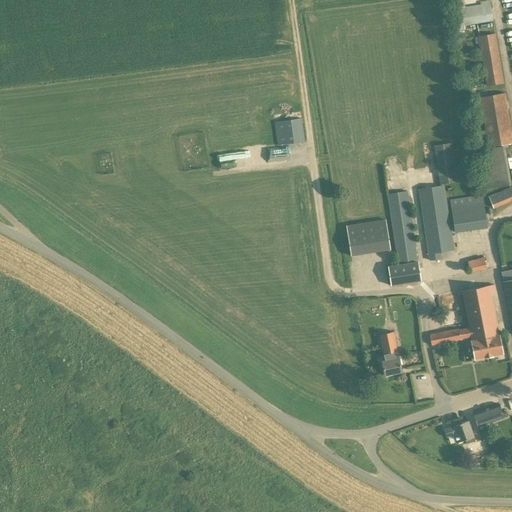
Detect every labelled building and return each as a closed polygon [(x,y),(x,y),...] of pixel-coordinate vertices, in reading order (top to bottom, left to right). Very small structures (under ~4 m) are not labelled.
[(492,21),(489,3),(489,1),(479,3),(480,5),(455,9),(458,27),(492,21)] [(478,37),(486,86),(503,83),(495,34),(478,37)] [(479,98),(487,148),(511,143),(511,136),(505,93),(479,98)] [(277,145),(304,142),(301,118),(274,122),(277,145)] [(433,146),(439,186),(418,189),(429,261),(441,259),(440,253),(454,251),(444,184),(457,182),(451,143),(433,146)] [(479,150),(485,190),(511,185),(504,146),(479,150)] [(252,165),(252,156),(232,157),(232,166),(252,165)] [(511,186),(488,196),(493,208),(511,200),(511,186)] [(397,264),(418,261),(407,191),(387,194),(397,264)] [(344,225),(348,255),(389,249),(384,219),(344,225)] [(469,273),(486,269),(483,257),(466,262),(469,273)] [(420,281),(417,261),(411,262),(405,263),(388,266),(391,286),(420,281)] [(511,279),(502,281),(511,334),(511,279)] [(490,293),(496,292),(494,284),(461,291),(468,328),(458,330),(458,329),(429,334),(431,345),(467,338),(468,342),(471,341),(475,359),(502,354),(490,293)] [(383,355),(398,351),(394,332),(379,335),(383,355)] [(385,375),(401,372),(399,358),(382,361),(385,375)] [(477,427),(504,418),(499,404),(473,414),(477,427)] [(466,444),(474,441),(473,437),(468,421),(452,426),(444,429),(446,438),(453,435),(456,443),(465,440),(466,444)] [(475,443),(479,453),(486,450),(482,440),(475,443)] [(475,443),(465,446),(469,456),(478,453),(475,443)]
